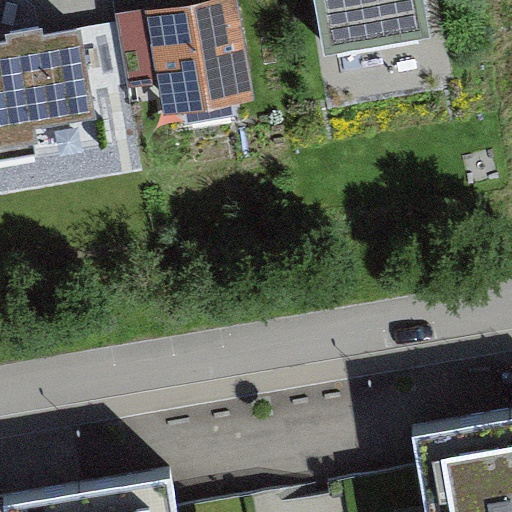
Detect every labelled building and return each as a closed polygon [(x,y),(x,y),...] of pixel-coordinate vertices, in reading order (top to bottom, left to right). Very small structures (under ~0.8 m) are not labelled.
[(230,0),(156,0),(144,2),(164,102),(247,87),(230,0)] [(419,0),(313,0),(333,85),(434,62),(419,0)] [(56,20),(0,29),(0,126),(73,114),(56,20)] [(511,511),(511,414),(419,430),(432,511),(511,511)] [(177,511),(172,477),(10,504),(11,511),(177,511)]
